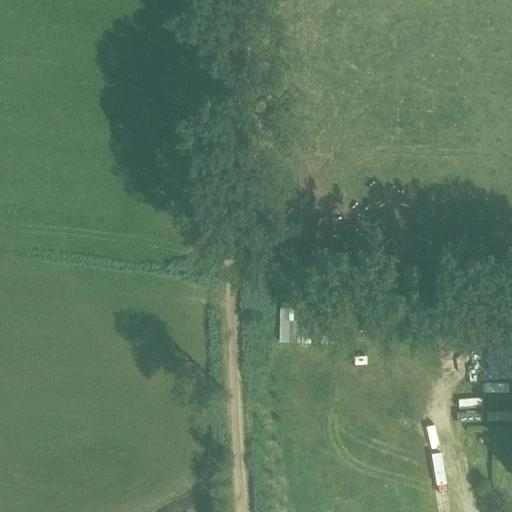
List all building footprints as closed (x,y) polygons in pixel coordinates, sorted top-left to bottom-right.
[(326,344),(326,342),(343,342),(343,309),(326,309),(326,307),(280,306),(279,343),(326,344)] [(511,351),(493,352),(493,366),(511,365),(511,351)] [(465,368),(481,367),(481,353),(464,354),(465,368)] [(511,411),(495,412),(495,426),(511,425),(511,411)] [(463,438),(471,438),(472,416),(463,416),(463,438)] [(475,421),(476,432),(494,430),(493,419),(475,421)] [(443,448),(451,446),(446,422),(438,423),(443,448)]
